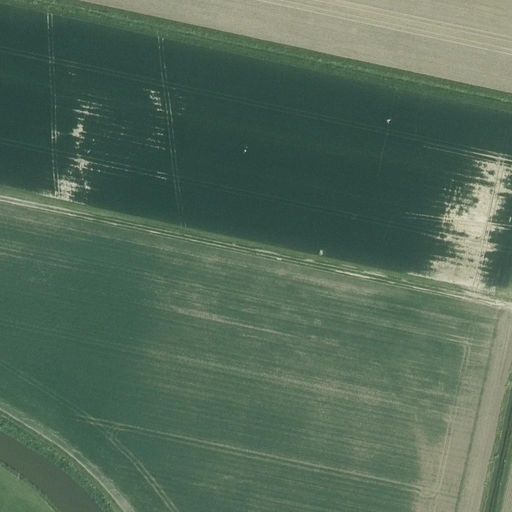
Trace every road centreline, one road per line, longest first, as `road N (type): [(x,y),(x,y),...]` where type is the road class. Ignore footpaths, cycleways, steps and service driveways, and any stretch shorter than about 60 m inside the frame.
road 1 (track): [(0,197),(511,305)]
road 2 (track): [(511,95),(56,0)]
road 3 (track): [(511,346),(475,511)]
road 4 (track): [(119,511),(69,460),(0,413)]
